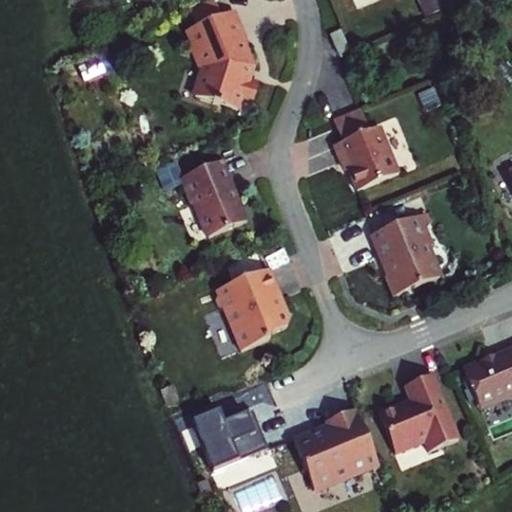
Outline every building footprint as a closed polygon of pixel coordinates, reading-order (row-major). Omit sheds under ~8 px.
[(215,0),(196,0),(187,4),(195,22),(220,12),(215,0)] [(450,8),(446,0),(420,0),(428,18),(450,8)] [(202,61),(197,89),(202,97),(240,105),(242,96),(252,98),(257,73),(248,72),(249,65),(249,62),(241,41),(243,39),(231,8),(220,12),(195,22),(187,25),(202,61)] [(345,30),(335,36),(343,54),(344,56),(354,51),(353,49),(345,30)] [(431,82),(417,87),(422,101),(436,96),(431,82)] [(354,107),(331,117),(340,140),(368,129),(359,106),(354,107)] [(340,140),(332,144),(338,160),(343,158),(347,168),(355,188),(397,171),(378,125),(368,129),(340,140)] [(223,154),(181,172),(191,197),(193,196),(207,231),(245,215),(234,188),(231,181),(233,180),(223,154)] [(176,159),(163,165),(167,175),(180,169),(176,159)] [(424,211),(417,213),(420,223),(427,220),(424,211)] [(417,213),(370,232),(384,268),(386,273),(382,275),(389,292),(396,288),(436,273),(423,242),(427,241),(420,223),(417,213)] [(266,264),(213,285),(215,290),(213,296),(217,304),(222,306),(238,348),(267,336),(270,329),(285,323),(291,310),(277,304),(275,298),(271,290),(275,288),(266,264)] [(511,342),(484,354),(463,363),(480,405),(511,392),(511,342)] [(458,434),(432,370),(402,382),(410,400),(400,404),(395,400),(377,407),(395,450),(422,439),(426,447),(458,434)] [(173,378),(160,383),(166,397),(178,392),(173,378)] [(215,412),(193,422),(213,473),(268,450),(258,425),(254,416),(277,406),(267,381),(212,404),(215,412)] [(352,472),(376,462),(353,404),(322,417),(325,424),(318,426),(313,428),(313,427),(291,436),(311,485),(350,468),(352,472)]
